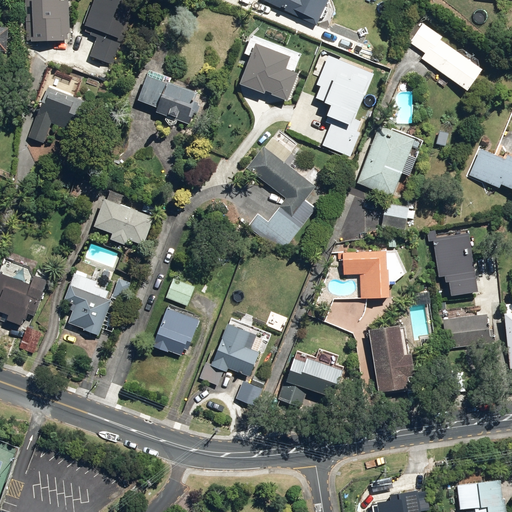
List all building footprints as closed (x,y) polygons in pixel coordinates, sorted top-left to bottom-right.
[(29,0),(29,41),(71,39),(70,33),(73,33),(72,0),(29,0)] [(138,3),(131,0),(95,0),(86,24),(90,26),(88,31),(94,33),(93,35),(100,37),(93,56),(115,65),(125,40),(124,38),(125,34),(138,3)] [(285,8),(299,15),(311,20),(318,24),(320,18),(326,16),(329,10),(327,5),(328,0),(267,0),(277,4),(285,8)] [(421,59),(467,91),(483,70),(440,40),(442,37),(424,24),(410,43),(425,54),(421,59)] [(0,51),(6,52),(8,28),(0,27),(0,51)] [(358,40),(341,34),(337,45),(353,52),(358,40)] [(295,55),(261,41),(244,82),(268,92),(269,88),(276,91),(275,93),(292,99),(303,72),(290,67),(295,55)] [(361,117),(380,70),(333,52),(321,81),(325,83),(320,93),(336,100),(331,113),(337,115),(325,144),(355,155),(369,120),(361,117)] [(156,111),(189,125),(192,118),(188,116),(197,94),(169,82),(171,78),(151,70),(148,76),(147,76),(137,99),(158,108),(156,111)] [(29,137),(43,143),(51,123),(83,136),(95,105),(48,87),(29,137)] [(357,183),(393,196),(402,173),(409,176),(417,158),(409,155),(415,139),(379,125),(357,183)] [(438,142),(446,144),(447,144),(450,135),(440,133),(438,142)] [(264,240),(285,248),(317,208),(306,199),(315,187),(283,162),(291,152),(272,137),(265,147),(264,146),(246,168),(286,198),(268,222),(258,214),(248,227),(264,240)] [(501,184),(511,188),(511,156),(506,154),(504,159),(481,149),(469,175),(499,188),(501,184)] [(110,239),(126,246),(128,239),(143,245),(154,217),(104,199),(93,226),(112,233),(110,239)] [(386,226),(409,229),(412,206),(388,203),(386,226)] [(361,274),(362,299),(390,298),(390,285),(394,285),(394,271),(389,271),(388,250),(343,253),(344,274),(361,274)] [(118,269),(134,276),(140,261),(125,255),(118,269)] [(289,312),(307,269),(288,261),(270,304),(289,312)] [(83,330),(98,336),(101,328),(112,333),(131,283),(119,279),(113,294),(112,294),(109,300),(106,299),(109,292),(95,286),(97,282),(86,278),(87,274),(77,270),(75,274),(74,274),(64,301),(73,304),(74,308),(69,323),(84,329),(83,330)] [(9,321),(21,325),(25,313),(34,316),(47,281),(34,276),(31,284),(0,273),(0,320),(8,323),(9,321)] [(166,298),(187,307),(195,287),(174,278),(166,298)] [(413,295),(414,303),(429,301),(428,293),(413,295)] [(168,350),(181,356),(184,349),(187,350),(199,320),(167,308),(152,346),(168,352),(168,350)] [(444,320),(447,348),(495,342),(494,336),(489,337),(487,314),(444,320)] [(199,378),(218,385),(224,371),(226,372),(228,368),(248,376),(263,339),(257,336),(252,349),(248,348),(253,335),(243,332),(246,325),(241,323),(238,329),(227,324),(221,340),(222,340),(215,360),(214,359),(212,365),(206,362),(199,378)] [(369,331),(379,393),(410,388),(408,377),(415,376),(412,354),(405,355),(400,326),(369,331)] [(19,348),(32,353),(40,332),(27,328),(19,348)] [(278,401),(301,409),(308,389),(335,398),(345,371),(306,357),(297,383),(286,379),(278,401)] [(236,398),(254,406),(262,389),(244,382),(236,398)] [(474,504),(475,511),(505,511),(506,511),(508,510),(505,494),(504,494),(501,476),(477,479),(478,480),(457,483),(461,506),(474,504)] [(427,511),(421,486),(393,491),(393,496),(372,501),(374,511),(427,511)]
